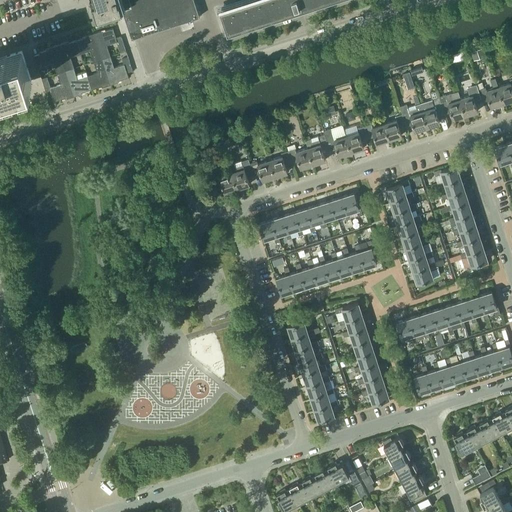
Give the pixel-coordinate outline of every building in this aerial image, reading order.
[(194,0),(92,0),(98,15),(122,8),(132,38),(200,16),(194,0)] [(228,31),(324,0),(243,0),(220,8),(228,31)] [(102,30),(94,33),(102,58),(110,55),(126,51),(121,36),(116,38),(113,28),(103,31),(102,30)] [(76,40),(80,53),(90,49),(94,61),(102,58),(94,33),(86,36),(86,37),(76,40)] [(70,56),(80,53),(76,40),(66,43),(66,42),(57,45),(65,70),(74,67),(70,56)] [(54,64),(56,68),(57,73),(65,70),(57,45),(49,47),(50,49),(39,52),(40,54),(34,55),(37,65),(38,69),(54,64)] [(485,57),(483,49),(471,53),(474,60),(485,57)] [(0,90),(32,81),(22,51),(6,56),(6,57),(0,59),(0,90)] [(129,77),(127,72),(133,70),(128,56),(122,58),(124,64),(114,67),(110,55),(102,58),(110,84),(119,81),(118,80),(129,77)] [(94,61),(97,72),(87,75),(92,89),(102,85),(102,87),(110,84),(102,58),(94,61)] [(82,92),(92,89),(87,75),(78,78),(74,67),(65,70),(74,96),(82,93),(82,92)] [(65,70),(57,73),(42,78),(46,91),(51,90),(55,101),(65,97),(66,98),(74,96),(65,70)] [(411,79),(409,73),(403,75),(405,81),(411,79)] [(511,81),(499,85),(504,102),(511,99),(511,77),(510,78),(511,81)] [(491,106),(504,102),(499,85),(487,89),(485,86),(481,88),(479,83),(477,84),(483,101),(489,99),(491,106)] [(472,94),(460,98),(466,114),(478,110),(476,104),(483,101),(477,84),(470,86),(472,91),(472,94)] [(453,118),(466,114),(460,98),(458,91),(439,97),(445,113),(451,111),(453,118)] [(439,97),(420,103),(428,127),(440,123),(437,116),(445,113),(439,97)] [(402,113),(406,126),(413,124),(415,131),(428,127),(420,103),(408,107),(407,104),(400,106),(402,113)] [(304,111),(302,105),(295,107),(297,113),(304,111)] [(336,112),(334,105),(326,107),(328,114),(336,112)] [(351,119),(358,117),(357,110),(349,111),(351,119)] [(396,118),(384,122),(389,139),(402,135),(399,128),(406,126),(402,113),(395,115),(396,118)] [(371,123),(364,125),(368,138),(375,136),(377,143),(389,139),(384,122),(372,126),(371,123)] [(358,130),(346,134),(351,151),(364,147),(361,140),(368,138),(364,125),(357,128),(358,130)] [(324,130),(325,134),(330,150),(337,148),(339,155),(351,151),(346,134),(334,138),(331,128),(324,130)] [(313,163),(325,159),(323,152),(330,150),(325,134),(305,140),(308,146),(313,163)] [(231,143),(229,137),(222,139),(224,145),(231,143)] [(511,157),(507,143),(495,147),(500,163),(509,160),(511,167),(511,166),(511,157)] [(290,150),(288,150),(292,163),(299,160),(301,167),(313,163),(308,146),(296,150),(295,148),(294,148),(293,144),(288,146),(290,150)] [(282,155),(270,159),(275,176),(287,172),(285,165),(292,163),(288,150),(281,152),(282,155)] [(230,164),(232,171),(237,188),(249,184),(247,177),(254,175),(250,162),(249,158),(230,164)] [(263,180),(275,176),(270,159),(258,163),(257,160),(250,162),(254,175),(261,173),(263,180)] [(317,164),(319,169),(330,165),(328,159),(317,164)] [(441,169),(434,171),(435,175),(442,173),(444,181),(444,182),(461,177),(457,165),(441,170),(441,169)] [(237,188),(232,171),(219,175),(217,169),(211,171),(216,187),(223,185),(225,192),(237,188)] [(444,182),(444,181),(438,183),(439,187),(445,185),(448,192),(448,194),(464,189),(461,177),(444,182)] [(402,183),(386,188),(390,200),(406,195),(405,193),(403,186),(410,183),(409,179),(401,181),(402,183)] [(448,194),(448,192),(441,194),(441,195),(442,197),(442,198),(449,196),(452,204),(452,205),(468,200),(464,189),(448,194)] [(410,207),(409,205),(407,198),(414,195),(412,191),(405,193),(406,195),(390,200),(394,212),(410,207)] [(359,208),(354,192),(341,196),(347,212),(348,212),(355,210),(357,216),(363,214),(360,207),(359,208)] [(347,212),(341,196),(329,200),(335,216),(336,216),(343,214),(345,220),(350,219),(348,212),(347,212)] [(335,216),(329,200),(318,204),(323,220),(324,220),(332,217),(334,224),(339,222),(336,216),(335,216)] [(472,212),(468,200),(452,205),(452,204),(445,206),(446,210),(453,208),(455,216),(456,217),(472,212)] [(410,207),(394,212),(398,223),(414,218),(413,217),(411,209),(418,207),(416,202),(409,205),(410,207)] [(318,204),(307,207),(312,224),(313,223),(320,221),(322,228),(327,226),(324,220),(323,220),(318,204)] [(307,207),(295,211),(300,227),(302,226),(309,224),(311,231),(315,229),(313,223),(312,224),(307,207)] [(288,231),(290,230),(297,228),(299,235),(304,233),(302,226),(300,227),(295,211),(283,215),(288,231)] [(456,217),(455,216),(449,218),(450,223),(457,220),(459,228),(460,229),(476,224),(472,212),(456,217)] [(398,223),(402,235),(417,230),(417,228),(414,221),(422,219),(420,214),(413,217),(414,218),(398,223)] [(276,235),(278,234),(285,232),(288,239),(292,237),(290,230),(288,231),(283,215),(271,219),(276,235)] [(259,223),(264,239),(273,236),(276,242),(280,241),(278,234),(276,235),(271,219),(259,223)] [(460,229),(459,228),(453,230),(454,235),(461,232),(463,239),(464,241),(480,236),(476,224),(460,229)] [(402,235),(405,247),(421,242),(421,240),(419,233),(426,231),(424,226),(417,228),(417,230),(402,235)] [(464,241),(463,239),(457,242),(458,246),(465,244),(467,251),(467,253),(483,248),(480,236),(464,241)] [(428,238),(421,240),(421,242),(405,247),(409,259),(425,254),(425,252),(422,245),(430,242),(429,242),(428,238)] [(370,239),(366,240),(368,247),(361,250),(359,250),(364,267),(377,263),(372,247),(373,247),(370,239)] [(359,250),(361,250),(358,243),(353,245),(355,252),(349,254),(347,254),(352,270),(364,267),(359,250)] [(341,274),(352,270),(347,254),(349,254),(346,247),(342,248),(344,255),(337,258),(335,258),(341,274)] [(487,260),(483,248),(467,253),(467,251),(460,253),(461,254),(462,258),(465,267),(473,264),(487,260)] [(429,265),(428,264),(426,257),(433,254),(432,249),(425,252),(425,254),(409,259),(413,270),(429,265)] [(324,262),(329,278),(341,274),(335,258),(337,258),(335,250),(330,252),(332,259),(326,261),(324,262)] [(312,266),(318,282),(329,278),(324,262),(326,261),(324,254),(319,256),(321,263),(314,265),(312,266)] [(310,267),(302,269),(301,270),(306,286),(318,282),(312,266),(314,265),(312,258),(307,260),(310,267)] [(480,267),(489,264),(489,263),(487,260),(473,264),(475,269),(480,267)] [(429,265),(413,270),(417,283),(433,277),(430,268),(437,266),(436,261),(428,264),(429,265)] [(294,289),(306,286),(301,270),(302,269),(300,262),(296,264),(298,270),(291,273),(289,273),(294,289)] [(282,293),(294,289),(289,273),(291,273),(288,266),(284,267),(286,274),(277,277),(282,293)] [(497,306),(492,291),(479,295),(485,311),(487,310),(494,308),(496,314),(500,313),(498,306),(497,306)] [(485,311),(479,295),(468,298),(473,314),(475,314),(482,311),(484,318),(489,317),(487,310),(485,311)] [(473,314),(468,298),(456,302),(461,318),(463,317),(470,315),(473,322),(477,320),(475,314),(473,314)] [(343,311),(346,318),(346,319),(362,314),(358,302),(343,307),(342,306),(335,308),(337,313),(343,311)] [(461,318),(456,302),(444,306),(449,322),(451,321),(459,319),(461,326),(465,324),(463,317),(461,318)] [(449,322),(444,306),(432,310),(438,326),(439,325),(446,323),(448,330),(453,328),(451,321),(449,322)] [(426,330),(427,329),(435,327),(437,333),(441,332),(439,325),(438,326),(432,310),(421,314),(426,330)] [(326,316),(328,323),(335,321),(332,314),(326,316)] [(347,322),(349,330),(350,331),(366,326),(362,314),(346,319),(346,318),(339,320),(340,324),(347,322)] [(414,333),(415,333),(423,331),(425,337),(430,336),(427,329),(426,330),(421,314),(409,317),(414,333)] [(303,320),(288,325),(292,337),(307,332),(307,330),(305,323),(312,320),(310,316),(303,318),(303,320)] [(397,321),(402,337),(411,335),(413,341),(418,340),(415,333),(414,333),(409,317),(397,321)] [(350,331),(349,330),(343,332),(344,336),(351,334),(353,342),(354,343),(370,338),(366,326),(350,331)] [(314,328),(307,330),(307,332),(292,337),(295,349),(311,344),(311,343),(308,335),(315,333),(314,328)] [(441,332),(437,333),(435,334),(438,346),(445,344),(441,332)] [(355,347),(357,353),(357,355),(374,350),(370,338),(354,343),(353,342),(347,344),(348,349),(355,347)] [(497,349),(502,365),(511,361),(511,353),(509,346),(511,345),(508,338),(504,339),(506,346),(499,348),(497,349)] [(311,344),(295,349),(299,361),(315,355),(315,354),(312,347),(320,344),(318,340),(311,343),(311,344)] [(485,353),(490,369),(502,365),(497,349),(499,348),(497,342),(492,343),(494,350),(487,352),(485,353)] [(473,356),(478,373),(490,369),(485,353),(487,352),(485,346),(480,347),(482,353),(475,356),(473,356)] [(471,357),(464,360),(462,360),(467,376),(478,373),(473,356),(475,356),(473,349),(468,351),(471,357)] [(357,355),(357,353),(351,355),(352,360),(359,357),(361,365),(362,366),(377,361),(374,350),(357,355)] [(315,355),(299,361),(303,373),(319,367),(318,366),(316,359),(323,356),(322,352),(315,354),(315,355)] [(455,380),(467,376),(462,360),(464,360),(462,353),(457,355),(459,361),(452,364),(450,364),(455,380)] [(443,384),(455,380),(450,364),(452,364),(450,357),(445,359),(447,365),(440,368),(438,368),(443,384)] [(365,378),(381,373),(377,361),(362,366),(361,365),(355,367),(356,372),(363,370),(365,377),(365,378)] [(438,368),(440,368),(438,361),(433,362),(435,369),(428,372),(426,372),(432,388),(443,384),(438,368)] [(319,367),(303,373),(307,384),(323,379),(323,378),(320,370),(327,368),(326,364),(318,366),(319,367)] [(426,372),(428,372),(426,365),(421,366),(423,373),(414,376),(419,392),(432,388),(426,372)] [(369,390),(385,385),(381,373),(365,378),(365,377),(359,379),(360,384),(366,382),(369,389),(369,390)] [(323,379),(307,384),(311,396),(326,391),(326,390),(324,382),(331,380),(329,376),(323,378),(323,379)] [(373,402),(389,397),(385,385),(369,390),(369,389),(362,391),(364,395),(370,393),(373,402)] [(330,402),(330,401),(327,394),(335,392),(333,388),(326,390),(326,391),(311,396),(315,408),(330,402)] [(338,404),(337,399),(330,401),(330,402),(315,408),(318,420),(334,415),(332,406),(338,404)] [(511,424),(511,422),(506,411),(502,414),(500,411),(492,415),(494,418),(500,431),(511,424)] [(479,422),(481,425),(488,438),(500,431),(494,418),(489,421),(488,418),(479,422)] [(467,429),(468,432),(475,444),(488,438),(481,425),(477,427),(475,424),(467,429)] [(0,484),(1,484),(0,479),(0,461),(9,459),(0,430),(0,484)] [(461,452),(475,444),(468,432),(464,434),(462,431),(454,435),(458,443),(455,444),(461,456),(463,455),(461,452)] [(401,445),(404,444),(399,435),(392,439),(390,436),(379,443),(380,445),(383,443),(390,456),(403,450),(401,445)] [(406,448),(403,450),(390,456),(397,469),(410,462),(408,458),(411,456),(406,448)] [(358,457),(353,460),(356,467),(362,464),(358,457)] [(348,472),(343,462),(348,459),(337,464),(336,461),(328,466),(329,469),(336,481),(349,474),(354,483),(359,480),(354,469),(348,472)] [(504,468),(510,466),(507,460),(501,463),(504,468)] [(413,461),(410,462),(397,469),(404,482),(417,475),(414,471),(417,469),(413,461)] [(357,468),(360,473),(365,470),(362,465),(357,468)] [(491,475),(497,472),(494,467),(489,470),(491,475)] [(315,472),(316,475),(323,488),(336,481),(329,469),(325,471),(323,468),(315,472)] [(491,475),(489,470),(488,469),(472,477),(476,483),(491,475)] [(368,476),(365,470),(360,473),(363,478),(368,476)] [(420,474),(417,475),(404,482),(414,501),(427,494),(421,484),(424,482),(420,474)] [(302,479),(304,482),(310,495),(323,488),(316,475),(312,478),(310,475),(302,479)] [(487,482),(489,487),(493,486),(496,484),(493,478),(487,482)] [(289,486),(291,489),(298,502),(310,495),(304,482),(299,485),(298,482),(289,486)] [(369,491),(375,488),(372,483),(366,486),(369,491)] [(484,507),(487,506),(500,499),(493,486),(480,492),(477,486),(477,487),(483,497),(480,499),(484,507)] [(285,511),(284,509),(298,502),(291,489),(287,491),(285,488),(277,493),(280,500),(277,502),(282,511),(285,511)] [(419,502),(422,508),(435,501),(432,496),(419,502)] [(506,511),(507,511),(500,499),(487,506),(489,510),(486,511),(506,511)] [(358,509),(355,503),(350,506),(353,511),(358,509)] [(418,503),(412,506),(415,511),(421,508),(418,503)]
